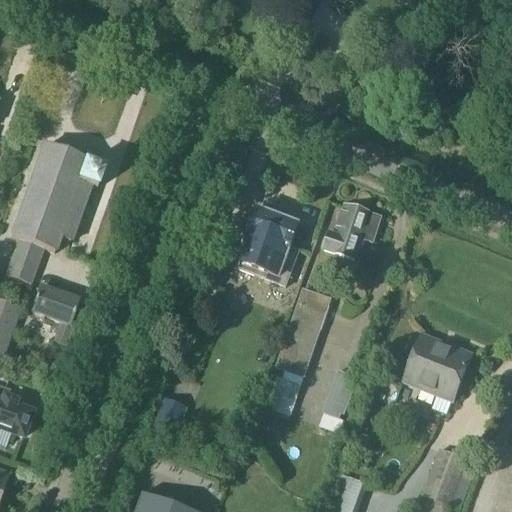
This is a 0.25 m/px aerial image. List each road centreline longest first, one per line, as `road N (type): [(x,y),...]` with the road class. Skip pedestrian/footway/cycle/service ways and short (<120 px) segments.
road 1 (residential): [(58,511),(211,94)]
road 2 (tertiary): [(511,223),(211,94)]
road 3 (tertiary): [(211,94),(0,1)]
